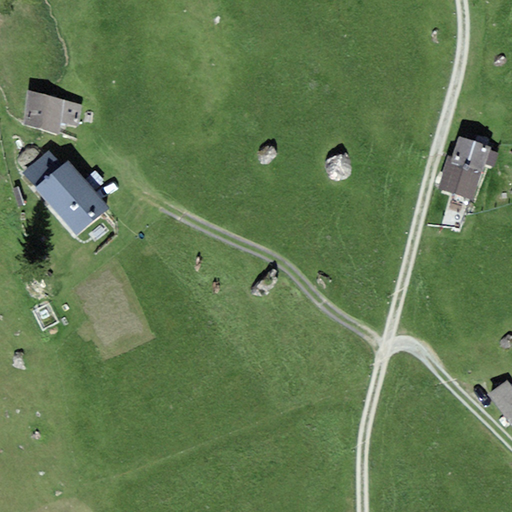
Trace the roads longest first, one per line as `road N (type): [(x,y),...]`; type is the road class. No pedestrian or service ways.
road 1 (track): [(463,0),(463,52),(364,432),(366,511)]
road 2 (track): [(153,197),(285,263),(386,348),(421,345),(511,440)]
